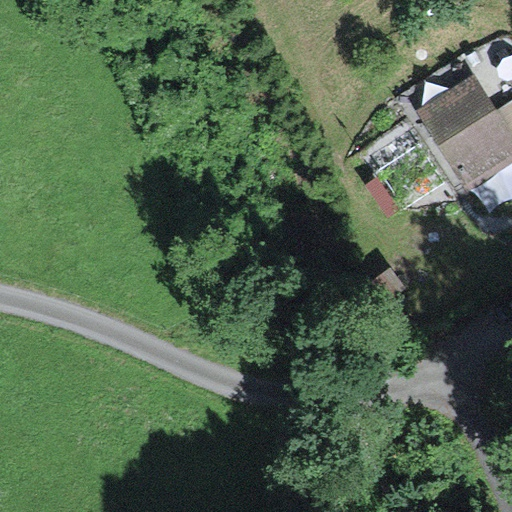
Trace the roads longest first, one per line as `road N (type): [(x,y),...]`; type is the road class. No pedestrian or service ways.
road 1 (track): [(0,308),(231,388),(378,409),(485,382),(511,365)]
road 2 (track): [(451,391),(511,502)]
